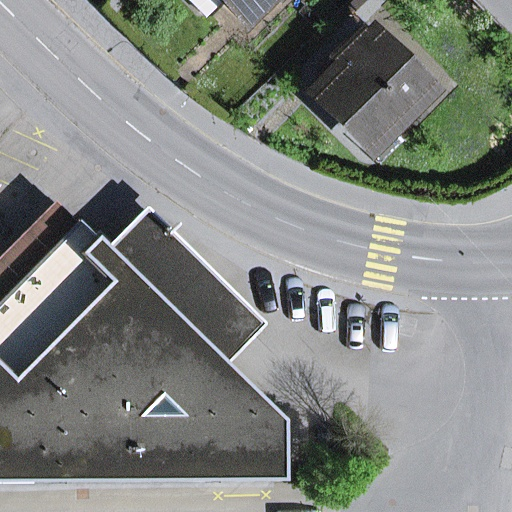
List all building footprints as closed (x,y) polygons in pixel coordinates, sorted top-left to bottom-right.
[(185,0),(198,13),(208,14),(222,0),(229,0),(240,11),(252,0),(185,0)] [(362,135),(369,141),(418,92),(413,87),(393,67),(405,56),(397,47),(385,58),(367,40),(363,45),(353,35),(329,58),(339,68),(318,90),(342,114),(341,123),(354,136),(362,135)] [(413,87),(424,75),(405,56),(393,67),(413,87)] [(0,252),(0,295),(73,221),(51,200),(0,252)] [(219,365),(258,325),(142,211),(103,251),(146,293),(219,365)] [(0,483),(276,482),(277,421),(219,365),(146,293),(103,251),(73,221),(0,295),(0,483)]
